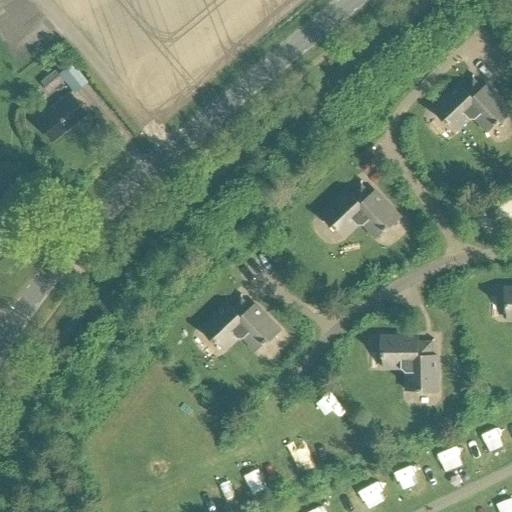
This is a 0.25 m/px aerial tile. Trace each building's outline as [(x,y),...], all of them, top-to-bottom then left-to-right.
[(87,82),(73,65),(61,75),(75,92),(87,82)] [(42,83),(50,93),(65,81),(56,71),(42,83)] [(481,109),(472,117),(487,133),(495,125),(497,127),(511,112),(488,86),(483,90),(473,80),(463,90),(481,109)] [(457,132),(472,117),(481,109),(463,90),(459,86),(433,110),(447,126),(449,124),(457,132)] [(37,121),(54,142),(87,115),(70,94),(37,121)] [(360,223),(375,239),(383,231),(385,233),(400,218),(376,192),(371,196),(361,186),(351,196),(369,215),(360,223)] [(345,238),(360,223),(369,215),(351,196),(347,191),(321,216),(335,232),(337,230),(345,238)] [(249,328),(240,336),(255,352),(263,345),(265,346),(281,332),(256,305),(251,309),(241,299),(231,309),(249,328)] [(225,351),(240,336),(249,328),(231,309),(227,305),(201,329),(215,345),(217,343),(225,351)] [(384,370),(406,370),(418,369),(417,343),(417,337),(381,337),(382,359),(384,359),(384,370)] [(418,369),(406,370),(406,391),(417,391),(417,393),(438,393),(438,357),(432,357),(432,343),(417,343),(418,369)]
